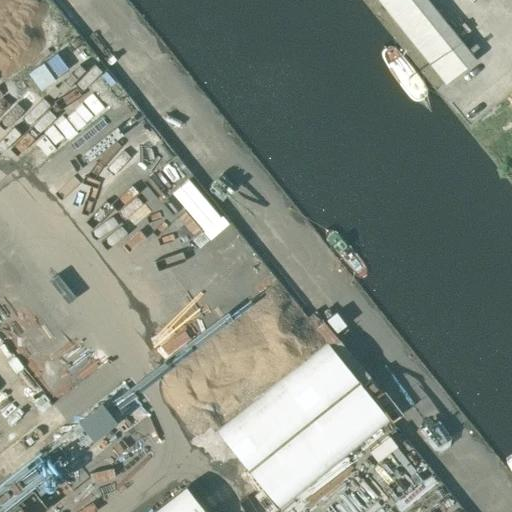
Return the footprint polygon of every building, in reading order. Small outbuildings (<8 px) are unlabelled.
[(12,0),(18,9),(32,0),(12,0)] [(377,0),(445,82),(474,59),(425,0),(377,0)] [(204,320),(234,293),(220,278),(190,305),(204,320)] [(269,511),(281,511),(387,429),(324,350),(211,438),(269,511)] [(98,461),(78,475),(95,499),(115,485),(98,461)] [(460,511),(432,486),(408,511),(460,511)] [(201,511),(190,496),(167,511),(201,511)]
